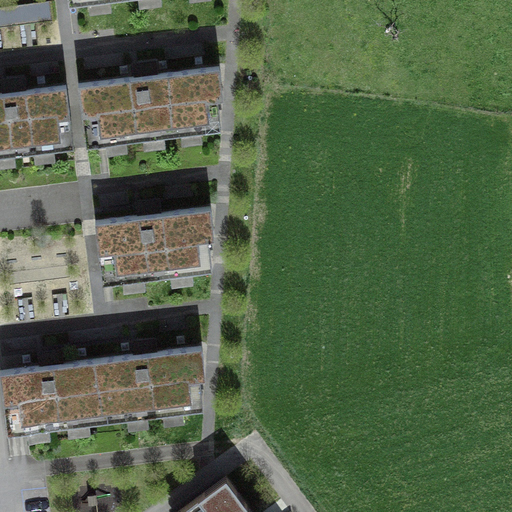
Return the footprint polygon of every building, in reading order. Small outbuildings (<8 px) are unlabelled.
[(82,0),(84,10),(159,0),(82,0)] [(212,73),(88,88),(95,146),(220,131),(212,73)] [(0,163),(75,154),(67,94),(0,102),(0,163)] [(96,229),(104,288),(207,275),(200,216),(96,229)] [(2,377),(8,439),(193,420),(187,358),(2,377)] [(253,511),(227,476),(177,511),(253,511)]
